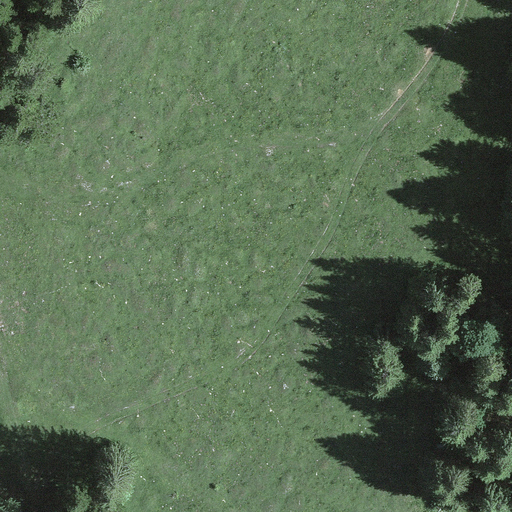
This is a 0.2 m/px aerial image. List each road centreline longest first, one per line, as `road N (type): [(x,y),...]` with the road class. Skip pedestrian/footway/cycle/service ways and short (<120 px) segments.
road 1 (track): [(462,0),(433,70),(403,106),(369,129),(223,151),(101,195),(0,194)]
road 2 (track): [(0,275),(41,511)]
